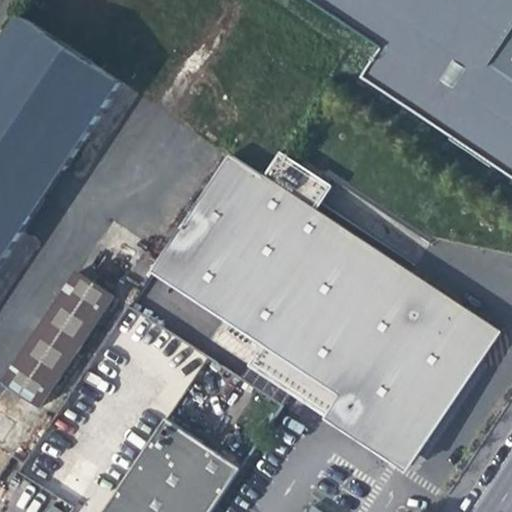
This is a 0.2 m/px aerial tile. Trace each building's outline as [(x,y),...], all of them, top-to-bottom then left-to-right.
[(511,0),(320,0),(388,42),(369,72),(511,163),(511,0)] [(0,48),(0,265),(121,83),(21,17),(0,48)] [(421,208),(395,191),(377,219),(316,179),(276,152),(170,307),(265,371),(417,470),(511,324),(511,308),(497,299),(402,236),(421,208)] [(4,384),(5,384),(40,408),(115,297),(79,274),(4,384)] [(0,446),(10,453),(40,408),(5,384),(0,391),(0,446)] [(215,511),(245,468),(171,418),(106,511),(215,511)]
